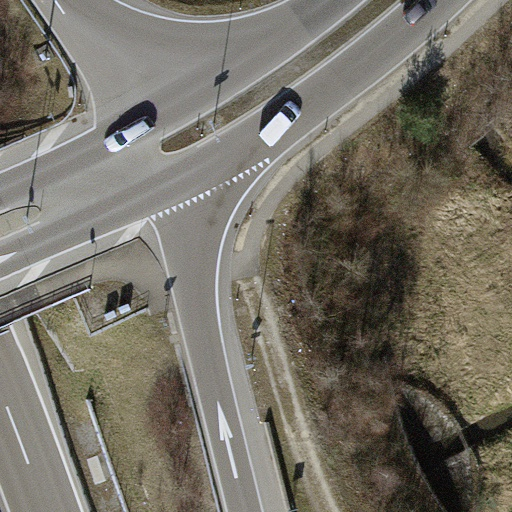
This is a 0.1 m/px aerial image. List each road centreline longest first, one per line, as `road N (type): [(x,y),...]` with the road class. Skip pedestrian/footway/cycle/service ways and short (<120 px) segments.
road 1 (motorway): [(247,511),(172,183)]
road 2 (motorway): [(172,183),(346,81),(441,0)]
road 3 (track): [(249,266),(303,447),(331,511)]
road 4 (motorway): [(335,0),(141,120)]
road 5 (motorway): [(0,261),(172,183)]
road 6 (motorway): [(141,120),(0,195)]
road 7 (motorway): [(141,120),(62,0)]
road 8 (motorway): [(47,511),(0,384)]
